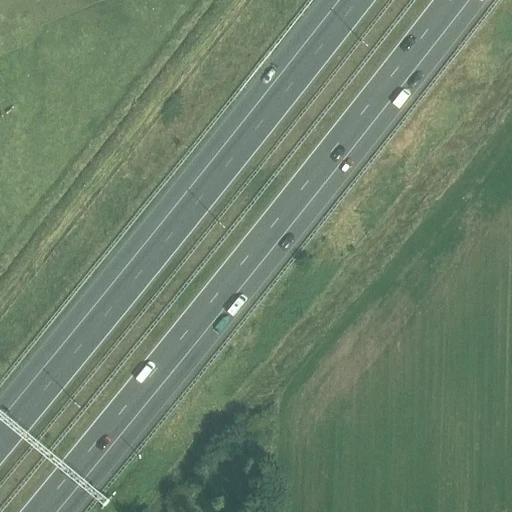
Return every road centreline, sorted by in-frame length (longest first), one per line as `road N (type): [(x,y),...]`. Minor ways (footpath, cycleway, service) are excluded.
road 1 (motorway): [(47,511),(451,0)]
road 2 (motorway): [(353,0),(0,426)]
